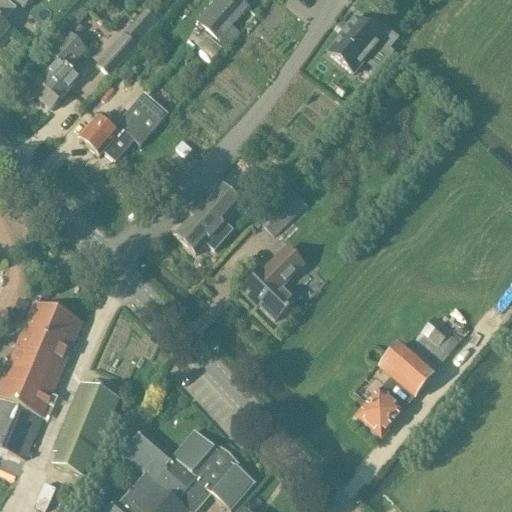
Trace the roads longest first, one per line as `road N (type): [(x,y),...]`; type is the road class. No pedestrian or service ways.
road 1 (unclassified): [(339,511),(126,276),(0,153)]
road 2 (track): [(22,511),(126,276)]
